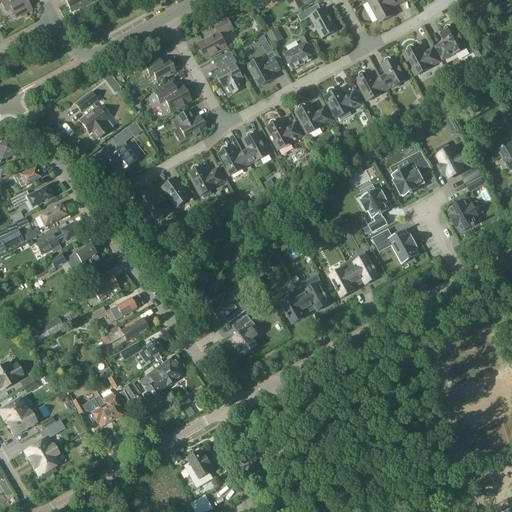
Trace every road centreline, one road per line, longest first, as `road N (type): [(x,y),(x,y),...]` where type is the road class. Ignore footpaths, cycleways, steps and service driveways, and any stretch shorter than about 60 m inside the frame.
road 1 (residential): [(230,408),(31,132),(0,122)]
road 2 (residential): [(230,408),(463,282)]
road 3 (unclassified): [(43,511),(230,408)]
road 4 (residential): [(227,127),(366,49)]
road 5 (residential): [(161,18),(227,127)]
